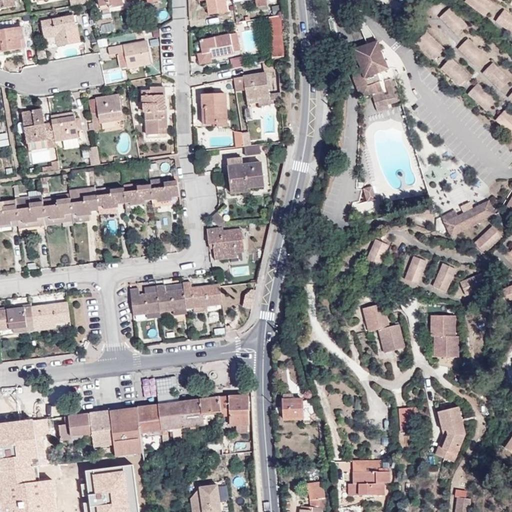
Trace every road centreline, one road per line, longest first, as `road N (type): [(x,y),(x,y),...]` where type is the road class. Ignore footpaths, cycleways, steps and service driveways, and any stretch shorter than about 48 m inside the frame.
road 1 (primary): [(304,0),(308,120),(265,339)]
road 2 (residential): [(178,0),(191,256)]
road 3 (primary): [(263,362),(271,511)]
